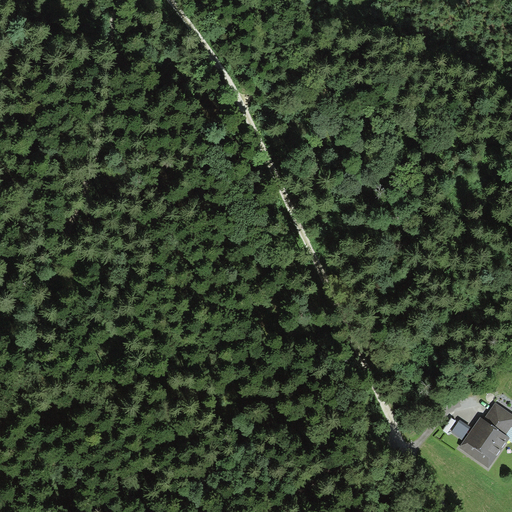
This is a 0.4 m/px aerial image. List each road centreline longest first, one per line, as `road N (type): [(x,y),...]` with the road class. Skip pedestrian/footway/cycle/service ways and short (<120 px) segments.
road 1 (track): [(167,0),(241,101),(400,445),(443,511)]
road 2 (track): [(0,441),(49,286)]
road 3 (track): [(0,167),(34,216),(49,286)]
road 4 (track): [(398,440),(294,511)]
